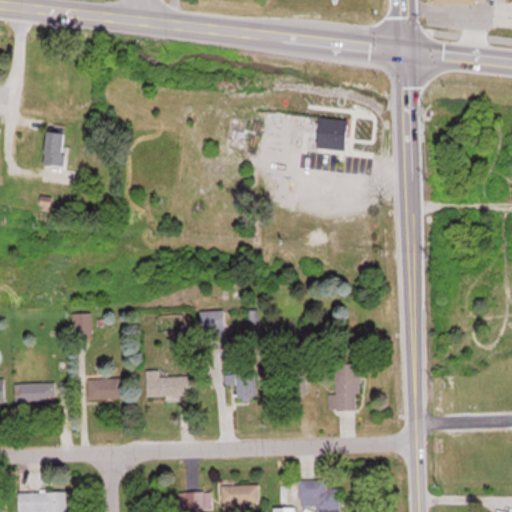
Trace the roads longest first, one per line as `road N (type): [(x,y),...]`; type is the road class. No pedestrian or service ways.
road 1 (tertiary): [(0,2),(511,61)]
road 2 (residential): [(411,511),(397,0)]
road 3 (residential): [(0,454),(408,436)]
